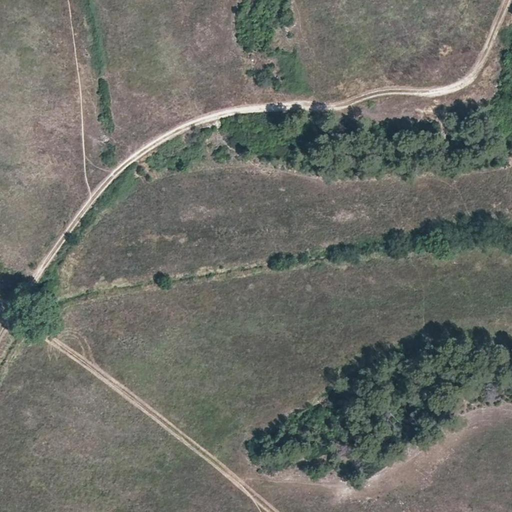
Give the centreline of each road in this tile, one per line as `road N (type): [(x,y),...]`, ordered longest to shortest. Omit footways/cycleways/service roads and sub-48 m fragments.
road 1 (track): [(0,340),(16,304),(92,197),(148,147),(224,113),(449,89),(482,66),(508,0)]
road 2 (track): [(250,490),(29,316)]
